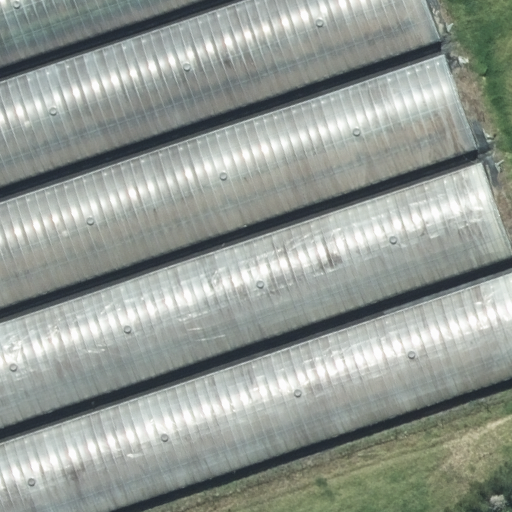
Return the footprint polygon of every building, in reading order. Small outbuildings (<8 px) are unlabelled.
[(0,0),(0,66),(200,0),(0,0)] [(0,186),(438,40),(424,0),(258,0),(0,86),(0,186)] [(0,303),(468,147),(438,58),(0,205),(0,303)] [(0,424),(503,260),(474,169),(0,323),(0,424)] [(0,511),(113,511),(511,378),(511,274),(0,447),(0,511)]
